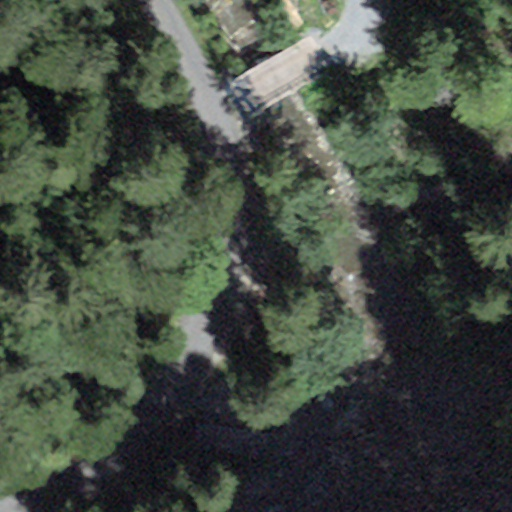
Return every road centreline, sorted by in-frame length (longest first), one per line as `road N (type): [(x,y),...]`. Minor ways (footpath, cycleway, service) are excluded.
road 1 (unclassified): [(5,511),(70,484),(142,425),(176,391),(200,338),(227,204),(225,162),(215,112),(151,0)]
road 2 (track): [(215,112),(338,46),(353,27),(355,0)]
